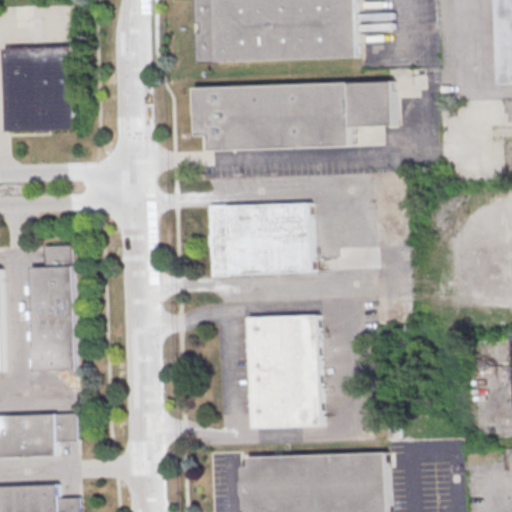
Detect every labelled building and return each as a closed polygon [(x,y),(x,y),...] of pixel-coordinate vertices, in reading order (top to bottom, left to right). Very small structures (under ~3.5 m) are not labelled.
[(196,0),(360,0),(362,57),(198,62),(196,0)] [(511,0),(498,0),(502,83),(511,82),(511,0)] [(80,128),(12,131),(10,48),(78,46),(80,128)] [(199,88),(397,80),(398,125),(356,126),(356,146),(215,150),(214,135),(201,135),(199,88)] [(214,207),(315,203),(318,275),(216,278),(214,207)] [(75,247),(80,372),(39,373),(35,270),(49,269),(48,248),(75,247)] [(0,269),(5,269),(9,373),(0,373),(0,269)] [(322,315),(253,317),(256,427),(325,425),(322,315)] [(0,416),(81,414),(82,442),(61,443),(62,456),(0,458),(0,416)] [(253,456),(391,452),(392,511),(247,511),(245,466),(253,465),(253,456)] [(0,511),(84,511),(84,498),(63,499),(63,485),(0,487),(0,511)]
